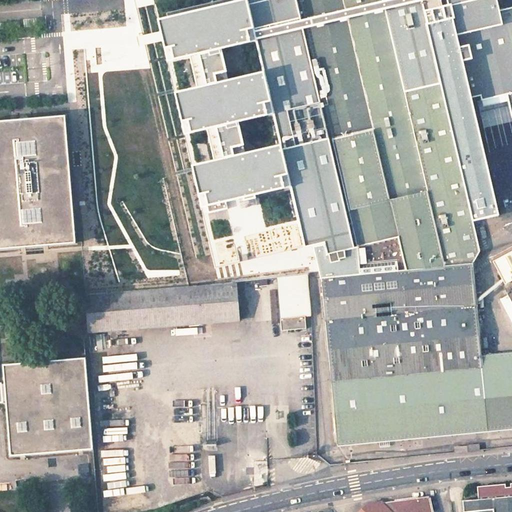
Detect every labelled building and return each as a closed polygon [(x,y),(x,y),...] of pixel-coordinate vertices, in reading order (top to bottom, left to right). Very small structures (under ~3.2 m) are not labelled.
[(99,0),(83,0),(84,20),(101,19),(99,0)] [(442,267),(445,267),(471,264),(479,250),(472,219),(498,214),(471,96),(511,89),(511,0),(228,0),(160,16),(192,164),(199,193),(205,192),(207,203),(292,184),(307,245),(324,242),(326,246),(325,247),(327,256),(329,255),(330,261),(319,262),(321,279),(442,267)] [(123,27),(92,28),(93,54),(125,53),(123,27)] [(101,198),(137,195),(130,115),(95,118),(98,149),(83,150),(85,175),(98,173),(101,198)] [(79,335),(0,342),(2,361),(0,361),(0,251),(75,244),(63,117),(26,120),(25,118),(24,117),(18,118),(17,120),(17,121),(0,122),(0,404),(3,404),(3,403),(6,403),(11,459),(93,451),(79,335)] [(177,190),(146,194),(153,274),(184,272),(177,190)] [(511,251),(493,262),(505,285),(503,286),(511,303),(511,251)] [(442,267),(321,279),(336,444),(395,439),(511,426),(511,363),(507,364),(499,353),(480,354),(471,264),(445,267),(442,267)] [(305,275),(276,279),(279,318),(280,331),(305,329),(304,316),(308,315),(305,275)] [(233,284),(184,288),(186,326),(237,321),(233,284)] [(88,334),(186,326),(184,288),(85,296),(88,334)] [(511,351),(499,353),(507,364),(511,363),(511,351)] [(478,499),(511,495),(511,483),(490,485),(477,486),(478,499)] [(511,511),(511,495),(478,499),(462,500),(462,511),(511,511)] [(431,511),(428,497),(414,499),(382,503),(368,503),(358,511),(431,511)]
